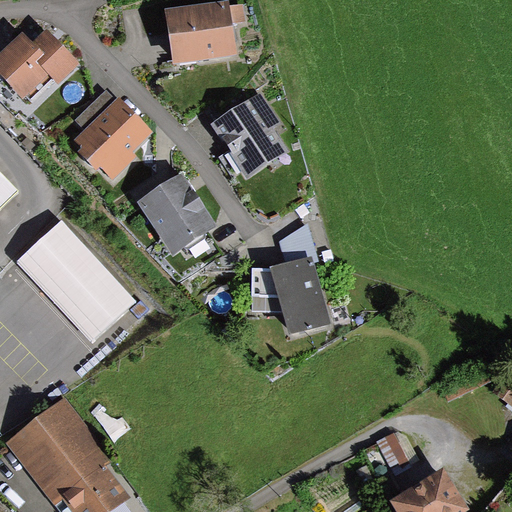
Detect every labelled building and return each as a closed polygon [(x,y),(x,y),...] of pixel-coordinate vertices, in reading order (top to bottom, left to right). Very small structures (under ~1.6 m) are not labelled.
[(229,0),(166,9),(173,64),(236,55),(232,23),(246,21),(243,4),(230,5),(229,0)] [(84,68),(56,39),(43,52),(31,41),(1,70),(35,104),(59,80),(66,86),(84,68)] [(261,92),(211,124),(247,178),(288,151),(273,128),(281,123),(261,92)] [(156,136),(127,105),(83,147),(117,183),(141,161),(136,155),(156,136)] [(0,209),(18,191),(0,172),(0,209)] [(223,230),(188,181),(149,208),(184,258),(223,230)] [(319,261),(308,223),(279,242),(285,262),(270,267),(270,269),(252,269),(252,298),(278,298),(289,336),(331,324),(314,263),(319,261)] [(62,224),(16,267),(91,346),(136,303),(62,224)] [(68,409),(17,448),(62,508),(71,501),(79,511),(120,511),(132,503),(105,468),(110,464),(68,409)] [(386,439),(402,467),(411,461),(395,434),(386,439)] [(458,511),(441,483),(396,511),(458,511)]
